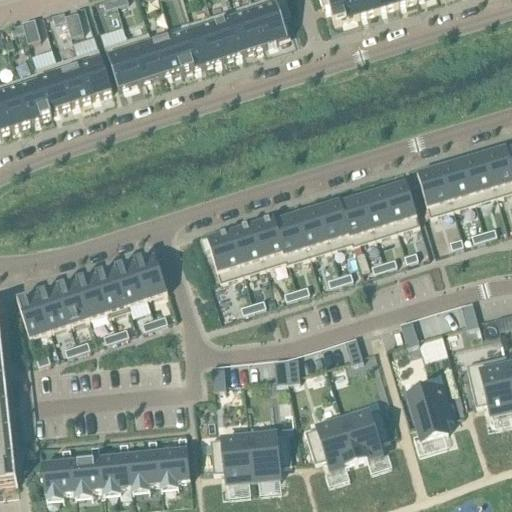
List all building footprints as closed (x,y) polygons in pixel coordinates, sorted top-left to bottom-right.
[(115,3),(117,11),(129,8),(127,0),(115,3)] [(288,45),(282,25),(292,22),(284,0),(278,0),(252,9),(266,52),(288,45)] [(319,0),(323,11),(329,9),(335,29),(357,23),(350,0),(319,0)] [(350,0),(357,23),(377,17),(371,0),(350,0)] [(393,0),(371,0),(377,17),(397,11),(393,0)] [(393,0),(397,11),(417,5),(416,2),(415,2),(414,0),(393,0)] [(117,11),(115,3),(103,7),(106,14),(117,11)] [(245,59),(266,52),(252,9),(231,15),(245,59)] [(211,22),(225,65),(245,59),(231,15),(211,22)] [(55,29),(66,25),(64,18),(52,21),(55,29)] [(84,39),(78,18),(66,21),(71,42),(84,39)] [(192,38),(193,38),(204,72),(225,65),(211,22),(189,29),(192,38)] [(23,28),(28,49),(41,46),(35,25),(23,28)] [(25,37),(22,29),(11,32),(13,40),(25,37)] [(149,43),(162,82),(171,79),(172,82),(184,78),(173,44),(171,36),(150,43),(149,43)] [(149,38),(127,45),(141,88),(162,82),(149,43),(150,43),(149,38)] [(192,38),(173,44),(184,78),(204,72),(193,38),(192,38)] [(141,88),(127,45),(105,53),(119,96),(141,88)] [(77,62),(91,105),(113,98),(99,55),(77,62)] [(57,68),(71,111),(91,105),(77,62),(57,68)] [(50,118),(51,118),(71,111),(57,68),(35,75),(36,79),(37,78),(50,118)] [(17,85),(31,128),(52,121),(51,118),(50,118),(37,78),(36,79),(17,85)] [(31,128),(17,85),(0,90),(0,103),(10,135),(31,128)] [(0,138),(10,135),(0,103),(0,138)] [(497,203),(511,198),(511,173),(507,155),(508,155),(507,153),(484,160),(497,203)] [(462,166),(475,210),(497,203),(484,160),(462,166)] [(475,210),(462,166),(440,173),(453,217),(475,210)] [(453,217),(440,173),(418,180),(431,223),(453,217)] [(406,188),(384,195),(398,238),(420,231),(406,188)] [(376,245),(398,238),(384,195),(362,202),(376,245)] [(376,245),(362,202),(341,208),(340,209),(353,250),(352,250),(353,252),(361,250),(376,245)] [(340,209),(341,208),(341,206),(318,213),(332,257),(352,250),(353,250),(340,209)] [(318,213),(296,220),(310,263),(332,257),(318,213)] [(287,268),(286,268),(287,271),(310,263),(296,220),(275,227),(274,227),(287,268)] [(252,231),(266,275),(286,268),(287,268),(274,227),(275,227),(275,224),(252,231)] [(230,238),(244,282),(266,275),(252,231),(230,238)] [(495,234),(483,238),(486,245),(497,241),(495,234)] [(230,238),(207,245),(221,289),(244,282),(230,238)] [(483,238),(472,241),(474,248),(486,245),(483,238)] [(450,247),(453,255),(464,251),(461,244),(450,247)] [(361,250),(353,252),(355,261),(359,259),(363,258),(361,250)] [(407,269),(419,265),(416,258),(405,261),(407,269)] [(147,306),(168,299),(155,262),(135,268),(147,306)] [(395,264),(383,268),(386,276),(397,272),(395,264)] [(135,268),(116,275),(128,312),(129,312),(131,317),(133,324),(151,317),(147,306),(135,268)] [(386,276),(383,268),(372,272),(374,279),(386,276)] [(129,312),(128,312),(116,275),(96,281),(109,319),(108,319),(109,324),(131,317),(129,312)] [(340,282),(342,290),(353,286),(351,278),(340,282)] [(90,325),(108,319),(109,319),(96,281),(77,288),(90,325)] [(342,290),(340,282),(328,286),(330,293),(342,290)] [(90,325),(77,288),(58,294),(70,332),(90,325)] [(296,296),(298,303),(310,300),(308,292),(296,296)] [(70,332),(58,294),(38,300),(51,338),(70,332)] [(296,296),(285,299),(287,307),(298,303),(296,296)] [(31,345),(51,338),(38,300),(18,307),(31,345)] [(264,306),(253,309),(255,317),(266,313),(264,306)] [(253,309),(241,312),(243,320),(255,317),(253,309)] [(473,309),(461,312),(466,331),(468,336),(479,332),(478,328),(473,309)] [(511,319),(511,320),(497,323),(500,337),(511,334),(511,319)] [(165,321),(154,325),(156,333),(168,329),(165,321)] [(0,492),(9,492),(7,473),(10,473),(0,384),(0,335),(1,335),(0,325),(0,492)] [(145,336),(156,333),(154,325),(143,329),(145,336)] [(412,327),(401,330),(408,353),(420,350),(418,345),(412,327)] [(115,338),(118,346),(129,342),(127,334),(115,338)] [(118,346),(115,338),(104,342),(106,349),(118,346)] [(357,344),(345,348),(351,366),(352,371),(364,367),(357,344)] [(88,347),(77,351),(79,359),(90,355),(88,347)] [(68,362),(79,359),(77,351),(65,355),(68,362)] [(51,368),(48,361),(37,364),(39,372),(51,368)] [(506,362),(467,371),(476,413),(483,412),(489,410),(492,422),(511,417),(511,392),(507,372),(508,371),(506,362)] [(298,365),(286,366),(289,390),(301,389),(300,382),(298,365)] [(286,366),(274,367),(276,386),(276,391),(289,390),(286,366)] [(224,372),(212,373),(214,397),(227,396),(226,391),(224,372)] [(444,391),(409,402),(418,432),(420,441),(422,447),(444,441),(449,440),(445,426),(450,424),(453,423),(444,391)] [(344,426),(343,426),(357,470),(368,467),(382,462),(378,450),(384,449),(391,446),(381,414),(344,426)] [(318,434),(305,438),(315,469),(315,470),(322,468),(328,466),(332,478),(346,473),(357,470),(343,426),(344,426),(343,421),(317,429),(318,434)] [(289,438),(250,443),(254,488),(259,488),(280,486),(279,473),(286,473),(292,472),(292,471),(289,438)] [(250,443),(210,447),(213,473),(214,479),(214,480),(220,479),(227,479),(228,491),(250,489),(254,488),(250,443)] [(158,459),(161,490),(162,490),(162,487),(177,486),(177,489),(191,487),(186,444),(179,444),(180,456),(158,459)] [(149,447),(150,459),(129,461),(132,493),(133,493),(133,491),(149,489),(149,492),(161,490),(158,459),(156,447),(149,447)] [(100,460),(104,496),(132,493),(129,461),(128,449),(120,450),(122,462),(117,463),(117,459),(100,460)] [(91,495),(91,497),(104,496),(100,460),(99,452),(92,453),(93,465),(88,466),(88,462),(71,463),(75,499),(76,499),(76,496),(91,495)] [(63,498),(63,500),(75,499),(71,463),(71,455),(63,456),(64,468),(42,470),(45,502),(47,502),(47,499),(63,498)]
